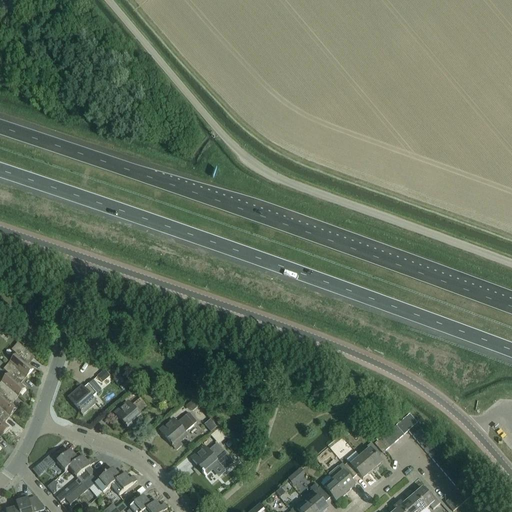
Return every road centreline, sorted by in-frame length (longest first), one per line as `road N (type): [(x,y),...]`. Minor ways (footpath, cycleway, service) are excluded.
road 1 (motorway): [(511,307),(0,126)]
road 2 (motorway): [(0,169),(511,349)]
road 3 (unclassified): [(107,0),(251,163),(511,264)]
road 4 (unclassified): [(511,475),(445,405),(377,363),(92,261)]
road 5 (residential): [(189,511),(139,460),(37,423)]
road 6 (residential): [(37,423),(92,261)]
